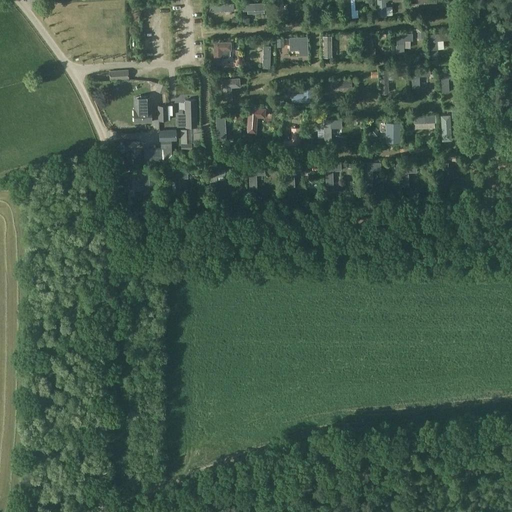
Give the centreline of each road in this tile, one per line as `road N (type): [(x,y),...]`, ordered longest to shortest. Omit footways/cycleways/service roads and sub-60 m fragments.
road 1 (track): [(102,511),(103,160)]
road 2 (unclassified): [(103,160),(92,114),(63,58),(14,0)]
